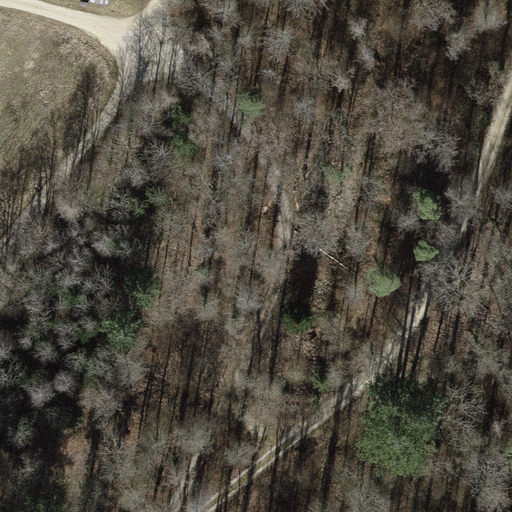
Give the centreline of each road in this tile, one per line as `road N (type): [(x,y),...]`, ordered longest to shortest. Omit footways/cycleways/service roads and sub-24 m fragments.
road 1 (track): [(155,45),(257,132),(280,197),(285,260),(233,389),(170,511)]
road 2 (track): [(206,511),(382,360),(421,308),(511,110)]
road 3 (track): [(0,247),(155,45),(3,0)]
